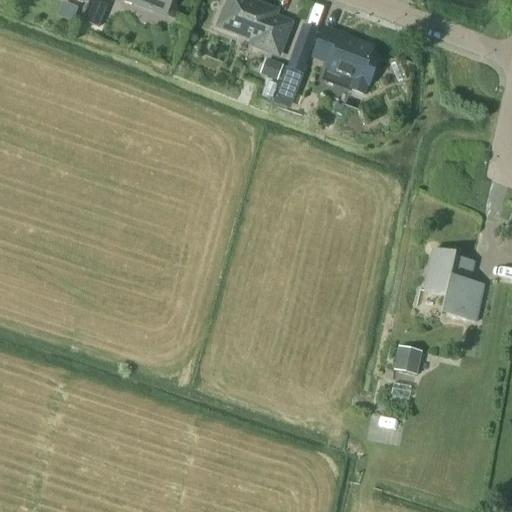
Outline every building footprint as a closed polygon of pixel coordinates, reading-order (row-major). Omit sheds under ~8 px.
[(169,0),(129,0),(164,14),(169,0)] [(224,8),(216,28),(236,35),(236,34),(252,40),(250,45),(278,56),(290,24),(273,18),(276,12),(243,0),(228,0),(225,9),(224,8)] [(321,32),(303,25),(286,68),(304,75),(321,32)] [(373,49),(322,30),(312,58),(329,64),(327,70),(352,79),(348,90),(363,96),(367,85),(368,85),(378,60),(370,57),(373,49)] [(277,82),(283,66),(265,59),(259,75),(277,82)] [(344,106),(328,100),(324,109),(341,116),(344,106)] [(432,250),(423,292),(450,298),(446,317),(475,323),(483,285),(469,282),(473,262),(454,258),(455,255),(432,250)] [(398,348),(393,371),(416,376),(421,353),(398,348)]
